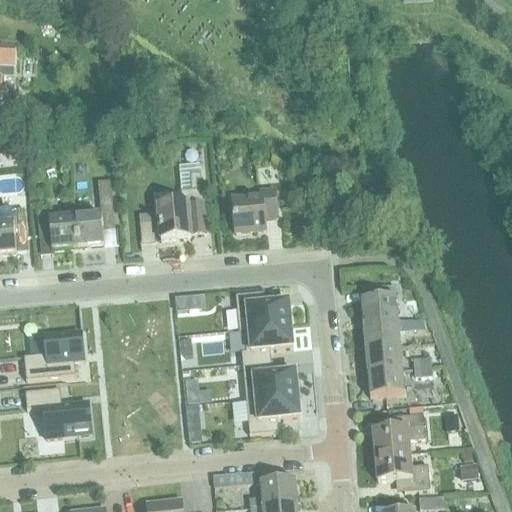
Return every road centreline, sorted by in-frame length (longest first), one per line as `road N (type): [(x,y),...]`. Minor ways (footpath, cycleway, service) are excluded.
road 1 (residential): [(338,450),(316,267),(0,299)]
road 2 (residential): [(0,486),(338,450)]
